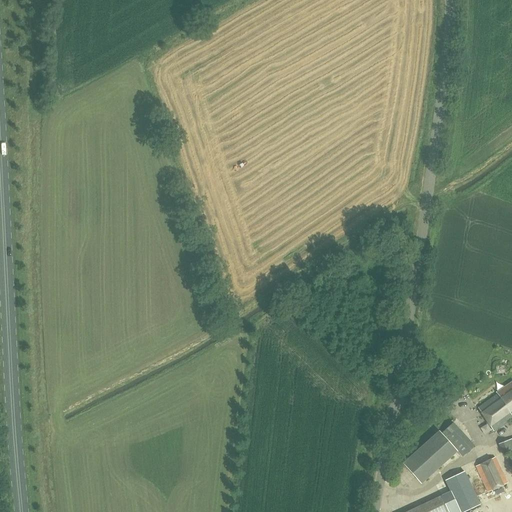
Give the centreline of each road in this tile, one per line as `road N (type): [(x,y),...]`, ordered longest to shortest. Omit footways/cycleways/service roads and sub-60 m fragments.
road 1 (unclassified): [(374,511),(422,273),(450,86),(452,0)]
road 2 (primary): [(21,511),(0,133)]
